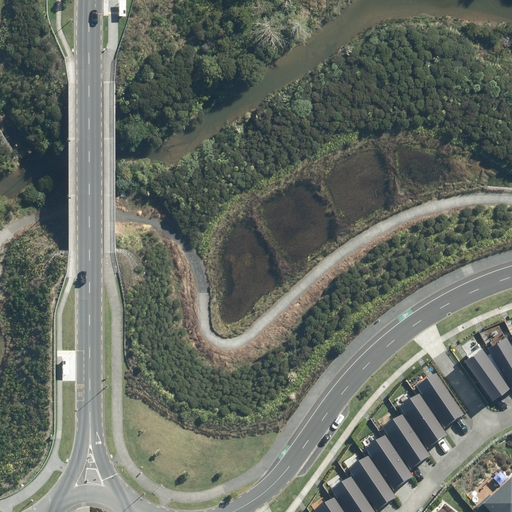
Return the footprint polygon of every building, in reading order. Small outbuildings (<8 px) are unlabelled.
[(492,353),(507,381),(511,389),(511,345),(511,346),(507,338),(489,348),(492,353)] [(465,362),(493,401),(510,389),(506,383),(507,381),(492,353),(487,356),(482,349),(465,362)] [(438,418),(445,428),(464,415),(437,374),(418,387),(423,394),(421,396),(436,419),(438,418)] [(421,438),(428,448),(447,435),(436,419),(421,396),(420,395),(401,407),(405,415),(403,416),(419,440),(421,438)] [(404,459),(410,468),(430,456),(419,440),(403,416),(403,415),(383,428),(388,435),(386,437),(402,460),(404,459)] [(387,480),(394,490),(413,477),(402,460),(386,437),(367,449),(371,457),(370,458),(386,481),(387,480)] [(371,501),(377,510),(396,498),(386,481),(370,458),(369,457),(350,470),(355,477),(353,478),(369,502),(371,501)] [(375,511),(369,502),(353,478),(353,477),(333,490),(338,497),(336,499),(344,511),(375,511)] [(489,494),(476,506),(482,511),(511,511),(511,478),(492,497),(489,494)] [(344,511),(336,499),(335,498),(316,511),(344,511)]
